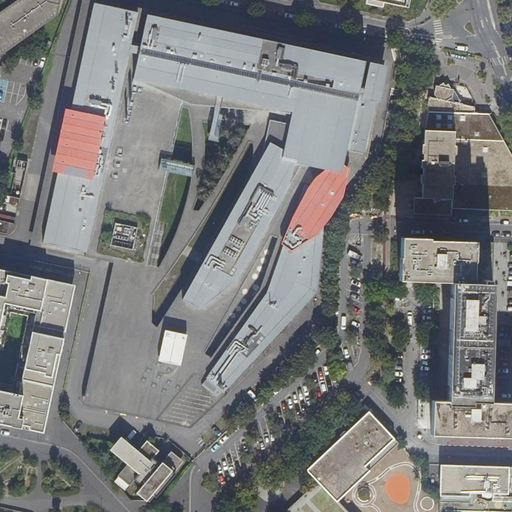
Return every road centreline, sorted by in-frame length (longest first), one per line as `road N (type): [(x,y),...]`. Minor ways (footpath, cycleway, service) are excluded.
road 1 (residential): [(366,224),(341,236),(338,340),(205,462),(196,475),(197,511)]
road 2 (residential): [(207,511),(350,376)]
road 3 (residential): [(350,376),(420,445),(511,451)]
road 4 (residential): [(484,27),(438,36),(301,9)]
road 5 (residential): [(350,376),(362,353),(366,224)]
road 6 (residential): [(121,511),(67,455),(0,440)]
road 7 (residential): [(366,224),(511,230)]
